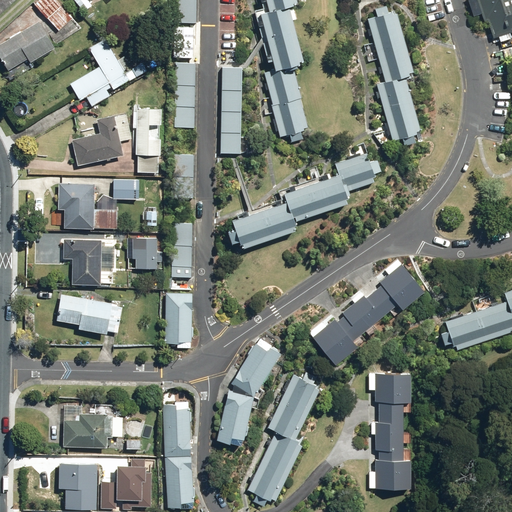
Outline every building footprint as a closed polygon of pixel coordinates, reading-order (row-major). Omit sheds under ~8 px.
[(59,31),(76,15),(62,0),(37,0),(34,4),(59,31)] [(92,4),(88,0),(75,0),(84,11),(92,4)] [(195,40),(195,0),(175,0),(175,39),(195,40)] [(265,0),(268,10),(261,12),(276,70),(264,73),(280,135),(309,127),(293,65),(305,62),(290,6),(298,4),(296,0),(265,0)] [(511,0),(481,0),(494,39),(511,32),(511,0)] [(397,10),(369,18),(387,81),(377,84),(393,139),(421,131),(405,76),(415,73),(397,10)] [(4,62),(8,69),(28,56),(32,63),(57,47),(48,33),(23,49),(21,46),(2,59),(4,62)] [(119,59),(105,37),(89,47),(100,66),(70,85),(80,100),(86,97),(91,106),(111,94),(108,90),(113,87),(114,89),(129,80),(130,82),(149,70),(144,61),(133,68),(125,55),(119,59)] [(195,127),(196,66),(175,66),(175,127),(195,127)] [(243,67),(222,67),(220,153),(241,153),(243,67)] [(159,173),(160,154),(161,138),(149,137),(150,124),(162,125),(163,109),(137,108),(137,111),(133,110),(132,129),(136,129),(134,153),(139,153),(138,172),(159,173)] [(121,141),(132,139),(126,112),(98,119),(101,131),(71,138),(78,165),(124,154),(121,141)] [(232,220),(242,248),(297,229),(294,221),(349,202),(345,191),(375,181),(372,173),(381,170),(378,160),(370,162),(367,153),(336,163),(340,175),(284,194),(286,201),(232,220)] [(194,199),(194,155),(174,155),(173,198),(194,199)] [(113,198),(116,198),(139,199),(140,178),(116,178),(116,181),(113,181),(113,198)] [(96,182),(60,181),(59,209),(65,210),(65,226),(116,228),(116,209),(95,208),(96,182)] [(157,225),(157,210),(147,210),(146,225),(157,225)] [(192,222),(173,222),(172,277),(191,277),(192,222)] [(162,251),(158,251),(158,238),(133,237),(132,257),(136,257),(135,268),(157,269),(157,261),(161,261),(162,251)] [(63,238),(63,264),(73,264),(73,285),(101,285),(101,282),(113,282),(113,272),(116,272),(117,239),(63,238)] [(402,308),(425,290),(402,262),(311,337),(334,364),(356,346),(351,340),(397,303),(402,308)] [(509,300),(446,322),(449,332),(442,334),(446,345),(453,343),(455,350),(511,331),(511,322),(511,321),(511,290),(506,293),(509,300)] [(193,291),(166,291),(166,344),(193,344),(193,291)] [(79,323),(78,329),(109,334),(109,330),(118,332),(122,304),(61,294),(57,319),(79,323)] [(244,444),(255,396),(281,353),(258,340),(232,382),(235,384),(233,390),(229,390),(218,439),(244,444)] [(411,401),(411,371),(376,371),(375,488),(411,488),(411,460),(404,460),(404,401),(411,401)] [(276,431),(250,489),(277,501),(303,444),(294,440),(320,385),(292,373),(267,427),(276,431)] [(190,403),(164,404),(167,507),(193,506),(190,403)] [(114,414),(79,413),(78,419),(63,419),(62,446),(107,447),(108,435),(122,436),(123,416),(114,416),(114,414)] [(127,439),(126,448),(140,449),(141,440),(127,439)] [(123,458),(110,458),(110,472),(123,472),(123,458)] [(59,460),(58,488),(67,488),(66,508),(97,509),(98,461),(59,460)]
